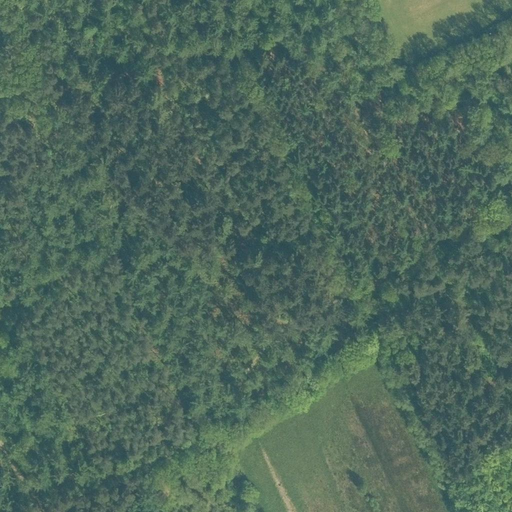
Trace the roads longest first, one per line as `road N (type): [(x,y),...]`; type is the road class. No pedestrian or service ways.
road 1 (track): [(65,86),(238,39),(286,38),(378,108),(464,115),(511,194)]
road 2 (track): [(511,211),(426,247),(347,295)]
